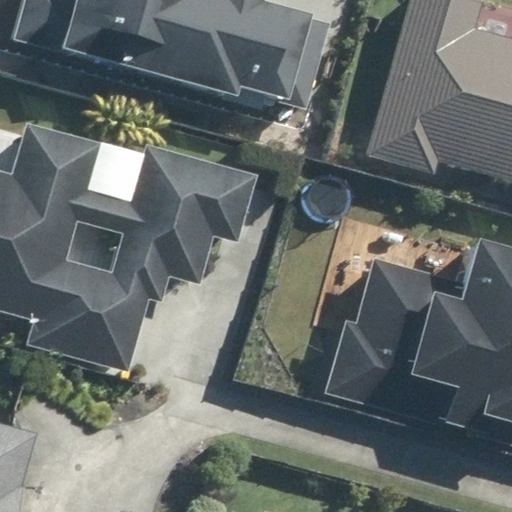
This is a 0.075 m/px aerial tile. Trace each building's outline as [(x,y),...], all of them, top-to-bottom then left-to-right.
[(3,0),(0,13),(0,44),(281,113),(304,22),(217,1),(217,0),(3,0)] [(471,0),(389,0),(351,160),(418,176),(421,164),(511,185),(511,42),(464,31),(471,0)] [(0,312),(21,318),(13,349),(110,374),(129,299),(146,303),(153,276),(183,283),(195,237),(208,240),(225,174),(12,118),(0,162),(0,312)] [(511,259),(445,244),(435,284),(351,264),(335,329),(325,326),(307,402),(511,450),(511,259)] [(0,511),(19,511),(0,507),(0,493),(14,439),(0,434),(0,511)]
